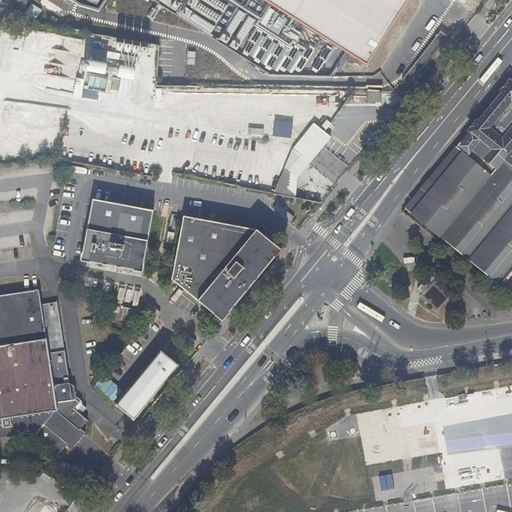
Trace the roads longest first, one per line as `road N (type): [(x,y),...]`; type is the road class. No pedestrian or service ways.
road 1 (primary): [(303,275),(110,511)]
road 2 (primary): [(132,511),(280,344)]
road 3 (primary): [(511,327),(415,334),(339,274)]
road 4 (secondary): [(511,36),(394,183)]
road 5 (primary): [(280,344),(331,336),(402,359)]
